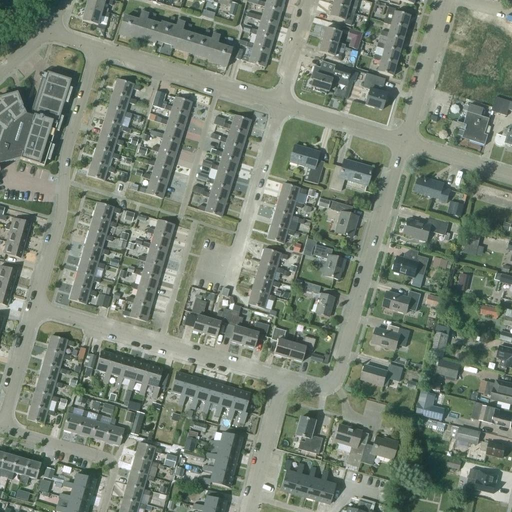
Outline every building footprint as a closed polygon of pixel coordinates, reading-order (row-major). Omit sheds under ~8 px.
[(102,0),(87,0),(85,9),(101,13),(100,17),(107,19),(109,14),(101,11),(103,4),(105,1),(102,0)] [(258,6),(265,9),(281,13),(284,0),(267,0),(267,4),(259,2),(258,6)] [(333,0),(332,5),(347,9),(347,12),(353,14),(354,14),(357,3),(350,0),(349,0),(333,0)] [(207,2),(203,15),(213,19),(218,6),(207,2)] [(234,17),(238,5),(231,3),(228,15),(234,17)] [(332,5),(329,17),(344,21),(343,24),(350,26),(354,14),(353,14),(347,12),(347,9),(332,5)] [(388,12),(386,19),(392,21),(391,24),(406,29),(409,17),(394,12),(395,9),(388,7),(386,12),(388,12)] [(101,13),(85,9),(81,21),(97,26),(96,29),(104,31),(105,26),(98,24),(100,17),(101,13)] [(254,21),(261,23),(276,27),(281,13),(265,9),(263,18),(255,16),(254,21)] [(123,17),(118,35),(119,32),(126,35),(125,37),(136,40),(137,38),(147,41),(148,39),(155,41),(154,43),(154,44),(155,44),(156,41),(156,39),(160,26),(146,21),(148,15),(140,13),(138,22),(123,17)] [(385,24),(382,31),(388,33),(387,36),(402,41),(406,29),(391,24),(392,21),(386,19),(384,19),(383,23),(385,24)] [(511,50),(511,28),(502,21),(499,20),(497,31),(489,29),(487,39),(480,47),(479,54),(475,53),(473,61),(468,60),(465,72),(469,75),(466,86),(478,88),(479,83),(491,86),(492,81),(505,83),(507,73),(504,71),(506,61),(504,59),(511,50)] [(160,26),(156,39),(163,41),(162,43),(173,46),(172,49),(183,52),(184,50),(191,52),(190,54),(190,55),(196,37),(181,32),(184,24),(177,22),(175,28),(160,23),(160,26)] [(250,34),(257,37),(272,41),(276,27),(261,23),(259,31),(251,29),(250,34)] [(322,39),(322,40),(337,44),(336,47),(343,49),(345,45),(337,43),(340,33),(325,28),(322,39)] [(361,34),(349,30),(347,37),(359,41),(361,34)] [(381,31),(380,35),(387,37),(385,45),(384,48),(399,53),(402,41),(387,36),(388,33),(382,31),(381,31)] [(196,37),(190,55),(191,54),(191,52),(198,54),(197,56),(208,59),(207,62),(218,65),(219,63),(226,65),(225,67),(225,68),(231,50),(216,45),(219,37),(212,35),(210,41),(196,37)] [(246,48),(269,54),(272,41),(257,37),(254,45),(247,43),(246,48)] [(337,44),(322,40),(318,52),(333,57),(332,59),(340,61),(342,55),(341,54),(342,51),(335,49),(336,47),(337,44)] [(377,43),(376,47),(383,49),(381,57),(380,60),(395,64),(399,53),(384,48),(385,45),(377,43)] [(233,59),(240,61),(243,51),(236,49),(233,59)] [(243,56),(242,61),(265,68),(269,54),(253,50),(251,59),(243,56)] [(374,55),(373,59),(374,60),(373,63),(379,65),(377,72),(392,77),(392,76),(395,64),(380,60),(381,57),(374,55)] [(335,66),(333,74),(349,78),(351,71),(335,66)] [(330,72),(314,67),(312,74),(314,75),(311,87),(320,90),(319,91),(325,93),(326,92),(327,92),(331,80),(328,79),(330,72)] [(0,164),(20,159),(19,159),(43,167),(71,80),(47,73),(45,80),(41,79),(30,116),(25,115),(17,93),(2,97),(2,98),(4,100),(0,102),(0,164)] [(369,90),(364,105),(381,111),(386,95),(381,93),(383,86),(383,87),(385,80),(366,74),(362,88),(369,90)] [(117,80),(113,94),(129,99),(132,89),(139,92),(140,87),(117,80)] [(151,106),(161,109),(166,94),(156,91),(151,106)] [(113,94),(109,107),(125,112),(128,103),(135,105),(136,101),(129,99),(113,94)] [(140,102),(147,105),(150,97),(142,94),(140,102)] [(511,101),(511,102),(496,97),(491,112),(506,116),(508,110),(511,110),(511,101)] [(164,110),(171,112),(187,117),(191,103),(175,98),(172,108),(165,105),(164,110)] [(109,107),(104,121),(121,126),(124,117),(130,119),(132,115),(125,112),(109,107)] [(160,124),(167,126),(183,131),(187,117),(171,112),(168,121),(161,119),(160,124)] [(462,138),(485,146),(488,135),(485,134),(490,119),(467,112),(463,125),(466,126),(462,138)] [(218,127),(230,130),(246,135),(250,121),(234,116),(231,126),(219,122),(218,127)] [(104,121),(100,135),(116,140),(119,131),(126,133),(128,128),(121,126),(104,121)] [(155,137),(162,139),(179,144),(183,131),(167,126),(164,135),(157,133),(155,137)] [(505,144),(511,146),(511,126),(510,126),(507,138),(497,134),(495,141),(496,143),(498,145),(500,146),(502,145),(505,144)] [(219,142),(226,144),(242,149),(246,135),(230,130),(227,139),(220,137),(219,142)] [(100,135),(96,149),(112,154),(115,144),(122,146),(123,142),(116,140),(100,135)] [(151,151),(158,153),(174,158),(179,144),(162,139),(159,149),(153,147),(151,151)] [(214,155),(221,157),(238,162),(242,149),(226,144),(223,153),(216,151),(216,149),(210,147),(208,154),(214,155)] [(304,181),(317,185),(323,163),(316,161),(319,153),(294,145),(289,163),(307,168),(304,181)] [(96,149),(91,162),(108,167),(111,158),(118,160),(119,156),(112,154),(96,149)] [(147,165),(154,167),(170,172),(174,158),(158,153),(155,162),(148,160),(147,165)] [(210,169),(217,171),(233,176),(238,162),(221,157),(219,167),(212,165),(210,169)] [(366,186),(371,168),(344,160),(341,170),(334,168),(328,188),(340,192),(344,179),(366,186)] [(108,167),(91,162),(87,176),(103,181),(106,172),(113,174),(115,169),(108,167)] [(143,178),(150,180),(166,186),(170,172),(154,167),(151,176),(144,174),(143,178)] [(124,183),(126,177),(127,173),(121,171),(118,182),(124,183)] [(206,183),(213,185),(229,190),(233,176),(217,171),(214,180),(207,178),(206,183)] [(438,202),(446,204),(450,191),(443,189),(444,184),(432,181),(431,183),(426,182),(426,181),(425,181),(418,179),(414,192),(439,199),(438,202)] [(166,186),(150,180),(147,190),(140,188),(139,192),(162,199),(166,186)] [(283,184),(279,197),(295,203),(298,193),(305,195),(306,191),(283,184)] [(209,198),(225,204),(229,190),(213,185),(210,194),(203,192),(202,196),(209,198)] [(279,197),(275,211),(291,216),(294,207),(301,209),(302,205),(295,203),(279,197)] [(225,204),(209,198),(206,208),(199,206),(198,210),(221,218),(225,204)] [(317,205),(327,208),(329,201),(319,198),(317,205)] [(355,226),(357,217),(350,215),(352,207),(332,201),(330,210),(341,213),(335,233),(351,238),(351,237),(350,237),(354,225),(355,226)] [(463,216),(467,204),(457,201),(454,213),(463,216)] [(97,203),(93,217),(109,222),(112,212),(119,214),(120,210),(97,203)] [(275,211),(271,225),(287,230),(290,221),(297,223),(298,218),(291,216),(275,211)] [(124,220),(132,222),(134,214),(126,212),(124,220)] [(93,217),(89,231),(105,235),(108,226),(115,228),(116,224),(109,222),(93,217)] [(4,229),(9,231),(10,230),(27,235),(30,224),(13,219),(11,226),(6,224),(4,229)] [(448,225),(439,222),(429,219),(427,225),(408,220),(404,234),(420,238),(419,240),(427,242),(430,230),(436,231),(435,233),(445,236),(445,240),(449,241),(450,234),(446,233),(448,225)] [(146,233),(153,235),(170,240),(174,225),(157,221),(154,231),(148,229),(146,233)] [(287,230),(271,225),(266,240),(283,244),(286,235),(293,237),(294,232),(287,230)] [(10,230),(9,231),(6,242),(24,247),(27,235),(10,230)] [(89,231),(85,245),(101,249),(104,240),(111,242),(112,237),(105,235),(89,231)] [(120,239),(126,241),(128,235),(122,233),(120,239)] [(468,234),(466,244),(478,247),(480,237),(468,234)] [(142,247),(149,249),(165,254),(170,240),(153,235),(151,244),(144,242),(142,247)] [(117,247),(124,249),(126,243),(119,241),(117,247)] [(24,247),(6,242),(4,249),(2,248),(1,253),(20,259),(24,247)] [(85,245),(81,258),(97,263),(100,254),(107,256),(108,251),(101,249),(85,245)] [(343,267),(345,261),(330,256),(332,250),(315,245),(313,255),(327,260),(323,276),(338,280),(342,267),(343,267)] [(138,261),(145,263),(161,268),(165,254),(149,249),(147,258),(140,256),(138,261)] [(264,249),(260,263),(276,268),(279,258),(286,260),(287,256),(264,249)] [(397,257),(393,272),(413,278),(411,287),(420,290),(429,259),(418,256),(416,262),(397,257)] [(81,258),(77,272),(93,277),(96,268),(103,270),(104,265),(97,263),(81,258)] [(435,259),(434,265),(445,268),(447,262),(435,259)] [(134,274),(141,276),(158,281),(161,268),(145,263),(143,272),(136,270),(134,274)] [(260,263),(256,277),(272,282),(275,272),(282,274),(283,270),(276,268),(260,263)] [(0,266),(0,278),(13,283),(17,271),(0,266)] [(77,272),(73,286),(89,291),(92,281),(99,283),(100,279),(93,277),(77,272)] [(461,273),(458,289),(469,291),(472,275),(461,273)] [(494,280),(511,284),(511,277),(496,274),(494,280)] [(130,288),(137,290),(154,295),(158,281),(141,276),(139,286),(132,284),(130,288)] [(256,277),(251,291),(268,295),(271,286),(278,288),(279,284),(272,282),(256,277)] [(0,278),(0,291),(10,295),(13,283),(0,278)] [(306,292),(318,295),(320,287),(308,284),(306,292)] [(96,293),(89,291),(73,286),(69,300),(85,305),(88,295),(95,297),(96,293)] [(102,294),(108,296),(110,289),(104,287),(102,294)] [(221,296),(227,297),(229,290),(223,288),(221,296)] [(127,302),(133,304),(150,309),(154,295),(137,290),(135,299),(128,297),(127,302)] [(10,295),(0,291),(0,304),(7,306),(10,295)] [(275,297),(268,295),(251,291),(247,305),(264,310),(267,300),(274,302),(275,297)] [(416,312),(421,295),(409,291),(407,298),(387,292),(383,307),(407,314),(408,310),(416,312)] [(204,299),(211,301),(213,295),(211,294),(206,292),(204,299)] [(315,314),(329,318),(334,298),(320,294),(315,314)] [(95,305),(100,306),(106,308),(109,298),(98,295),(95,305)] [(426,304),(437,308),(440,299),(429,295),(426,304)] [(455,303),(450,296),(445,300),(450,307),(455,303)] [(192,331),(204,335),(208,319),(201,317),(206,303),(195,299),(191,313),(197,315),(197,316),(196,316),(192,331)] [(150,309),(133,304),(131,313),(124,311),(123,316),(146,322),(150,309)] [(482,306),(480,315),(498,318),(500,310),(482,306)] [(220,323),(227,325),(231,311),(223,309),(222,313),(217,311),(214,321),(208,319),(204,335),(215,338),(220,323)] [(230,342),(242,345),(246,330),(240,329),(242,319),(237,317),(238,313),(231,311),(227,325),(234,327),(230,342)] [(246,330),(242,345),(253,349),(257,336),(265,338),(269,326),(256,322),(253,332),(246,330)] [(273,355),(287,359),(292,343),(282,341),(285,331),(274,328),(270,340),(277,342),(273,355)] [(405,348),(410,332),(399,328),(397,335),(376,329),(372,343),(396,350),(397,345),(405,348)] [(511,332),(505,331),(502,339),(511,341),(511,332)] [(435,332),(430,355),(443,358),(449,335),(435,332)] [(51,336),(47,350),(63,355),(66,345),(73,347),(74,343),(51,336)] [(292,343),(287,359),(301,363),(305,350),(311,352),(315,340),(304,337),(301,346),(292,343)] [(511,347),(500,345),(497,357),(502,359),(500,366),(506,367),(511,368),(511,347)] [(77,358),(82,360),(85,349),(80,348),(77,358)] [(47,350),(43,364),(59,369),(62,359),(69,361),(70,357),(63,355),(47,350)] [(107,385),(110,375),(108,375),(113,355),(100,352),(95,371),(105,374),(102,383),(107,385)] [(89,355),(86,367),(91,369),(95,356),(89,355)] [(108,375),(110,375),(117,377),(114,387),(119,388),(122,379),(120,378),(125,359),(113,355),(108,375)] [(131,392),(134,382),(132,382),(138,362),(125,359),(120,378),(122,379),(129,381),(127,390),(131,392)] [(438,366),(436,374),(447,377),(448,372),(458,374),(460,365),(440,360),(438,366)] [(144,395),(146,386),(144,385),(150,366),(138,362),(132,382),(134,382),(142,384),(139,394),(144,395)] [(43,364),(39,378),(55,382),(58,373),(65,375),(66,370),(59,369),(43,364)] [(361,380),(383,387),(383,386),(387,387),(389,380),(399,382),(403,369),(389,365),(387,372),(365,366),(361,380)] [(162,369),(152,367),(150,366),(144,385),(146,386),(154,388),(151,397),(156,399),(159,389),(157,388),(162,369)] [(182,407),(185,397),(183,396),(188,377),(175,373),(170,393),(180,395),(177,405),(182,407)] [(194,410),(197,401),(195,400),(201,381),(188,377),(183,396),(185,397),(192,399),(189,409),(194,410)] [(39,378),(35,392),(51,396),(54,387),(61,389),(62,384),(55,382),(39,378)] [(207,414),(209,404),(207,403),(213,384),(201,381),(195,400),(197,401),(197,400),(205,403),(202,412),(207,414)] [(488,383),(485,394),(492,396),(492,399),(497,401),(511,404),(511,384),(496,381),(495,385),(488,383)] [(432,391),(439,393),(441,384),(434,383),(432,391)] [(219,417),(222,408),(219,407),(225,388),(213,384),(207,403),(209,404),(217,406),(214,416),(219,417)] [(231,421),(234,411),(232,411),(237,391),(225,388),(219,407),(222,408),(229,410),(226,419),(231,421)] [(250,395),(240,392),(237,391),(232,411),(234,411),(241,413),(238,423),(243,424),(246,414),(244,414),(250,395)] [(35,392),(31,405),(47,410),(50,401),(57,403),(58,398),(51,396),(35,392)] [(415,415),(442,421),(444,409),(433,406),(435,395),(421,392),(415,415)] [(54,412),(47,410),(31,405),(27,420),(43,425),(46,415),(53,417),(54,412)] [(63,430),(76,434),(81,418),(72,415),(74,408),(69,407),(63,430)] [(499,425),(510,428),(511,420),(511,418),(505,417),(505,416),(495,413),(496,410),(483,407),(479,421),(492,424),(498,426),(499,425)] [(76,434),(90,438),(95,422),(86,419),(88,412),(83,411),(81,418),(76,434)] [(124,422),(131,424),(134,414),(127,412),(124,422)] [(90,438),(104,442),(109,426),(99,423),(101,416),(97,415),(95,422),(90,438)] [(297,450),(311,453),(317,455),(322,440),(310,436),(314,421),(300,418),(295,436),(305,438),(304,443),(299,442),(297,450)] [(109,426),(104,442),(119,446),(123,430),(113,427),(115,420),(111,419),(109,426)] [(194,419),(192,428),(207,431),(209,421),(194,419)] [(420,420),(419,426),(428,428),(443,432),(445,426),(430,423),(420,420)] [(338,425),(333,442),(339,443),(351,447),(349,453),(345,464),(346,465),(345,469),(345,470),(351,471),(356,473),(357,473),(358,468),(360,462),(360,463),(365,446),(358,444),(361,433),(361,432),(338,425)] [(448,425),(445,437),(457,440),(460,428),(448,425)] [(457,441),(477,446),(481,432),(460,427),(460,428),(457,440),(457,441)] [(208,446),(211,447),(218,448),(218,446),(238,451),(241,438),(222,433),(221,434),(214,433),(212,442),(209,441),(208,446)] [(183,450),(193,453),(197,441),(186,438),(183,450)] [(365,446),(360,463),(372,466),(375,455),(392,460),(397,443),(389,440),(388,442),(384,441),(375,438),(372,446),(365,444),(365,446)] [(486,455),(502,458),(505,447),(499,446),(499,445),(489,443),(489,444),(482,442),(480,450),(487,452),(486,455)] [(138,443),(134,457),(151,462),(153,452),(160,454),(162,450),(138,443)] [(235,463),(238,451),(218,446),(218,448),(211,447),(210,454),(206,453),(205,458),(215,461),(215,459),(235,463)] [(16,457),(4,454),(0,467),(0,474),(1,470),(9,472),(11,473),(16,457)] [(173,468),(176,457),(166,454),(163,466),(173,468)] [(28,461),(16,457),(11,473),(9,472),(7,479),(11,481),(13,473),(21,476),(24,476),(28,461)] [(158,464),(151,462),(134,457),(130,471),(147,476),(150,466),(156,468),(158,464)] [(232,475),(235,463),(215,459),(215,461),(213,468),(203,466),(202,470),(211,473),(212,470),(232,475)] [(446,467),(459,470),(461,462),(447,459),(446,467)] [(182,460),(178,460),(176,467),(178,468),(199,473),(200,469),(181,464),(182,460)] [(40,464),(28,461),(24,476),(21,476),(19,483),(23,484),(25,477),(36,480),(40,464)] [(280,491),(290,493),(292,494),(298,475),(295,474),(288,472),(291,462),(286,461),(283,471),(285,472),(280,491)] [(298,464),(295,474),(298,475),(292,494),(305,498),(310,478),(308,478),(300,475),(303,466),(298,464)] [(43,478),(51,480),(54,471),(46,468),(43,478)] [(310,468),(308,478),(310,478),(305,498),(317,501),(323,482),(320,481),(313,479),(315,469),(310,468)] [(495,485),(498,476),(496,475),(480,471),(480,472),(471,469),(465,493),(474,495),(475,490),(493,494),(495,485)] [(228,488),(232,475),(212,470),(211,473),(212,473),(210,480),(200,478),(199,483),(209,485),(209,483),(228,488)] [(130,471),(127,485),(143,489),(146,480),(153,482),(154,478),(147,476),(130,471)] [(323,471),(320,481),(323,482),(317,501),(330,505),(335,485),(325,483),(328,473),(323,471)] [(62,487),(72,489),(72,487),(91,493),(95,480),(76,474),(73,484),(63,482),(62,487)] [(44,479),(41,489),(49,492),(52,482),(44,479)] [(401,484),(398,498),(406,499),(409,486),(401,484)] [(127,485),(123,499),(139,503),(142,494),(149,496),(150,491),(143,489),(127,485)] [(60,494),(59,496),(58,499),(68,502),(68,500),(88,506),(91,493),(72,487),(72,489),(69,497),(60,494)] [(20,489),(18,497),(29,501),(31,493),(20,489)] [(193,504),(193,507),(192,509),(202,511),(202,510),(209,511),(222,511),(225,502),(206,497),(203,507),(193,504)] [(123,499),(118,511),(136,511),(138,508),(145,510),(152,511),(153,507),(146,505),(139,503),(123,499)] [(349,509),(347,511),(371,511),(374,503),(360,499),(359,503),(358,502),(355,511),(349,509)] [(85,511),(88,506),(68,500),(68,502),(66,509),(56,506),(55,511),(57,511),(85,511)]
